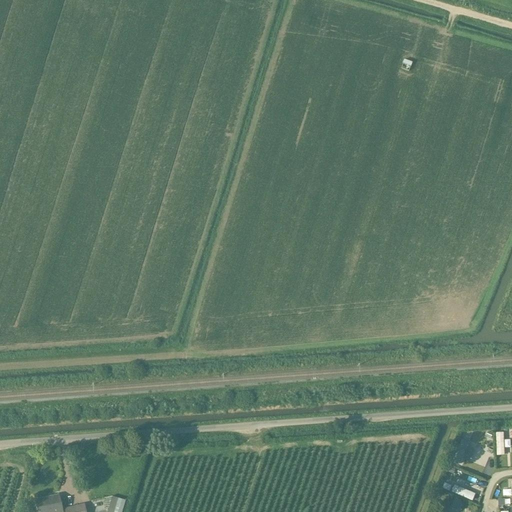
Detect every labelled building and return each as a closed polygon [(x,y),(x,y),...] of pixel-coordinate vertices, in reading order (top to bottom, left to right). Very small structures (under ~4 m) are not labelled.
[(404,60),(401,69),(409,71),(412,63),(404,60)] [(469,460),(473,450),(467,447),(473,433),(465,430),(450,464),(462,468),(466,459),(469,460)] [(495,432),(496,455),(504,455),(503,432),(495,432)] [(449,469),(441,486),(472,501),(476,493),(479,495),(485,481),(471,474),(468,480),(458,475),(459,473),(449,469)] [(37,511),(85,511),(84,504),(64,509),(64,511),(62,511),(59,496),(35,501),(37,511)] [(120,511),(125,500),(111,496),(105,511),(120,511)]
